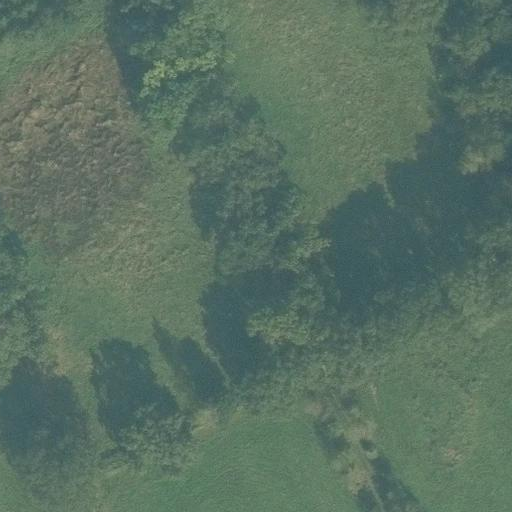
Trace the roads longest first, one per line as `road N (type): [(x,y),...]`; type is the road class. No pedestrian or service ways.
road 1 (track): [(391,511),(145,0)]
road 2 (track): [(311,345),(511,241)]
